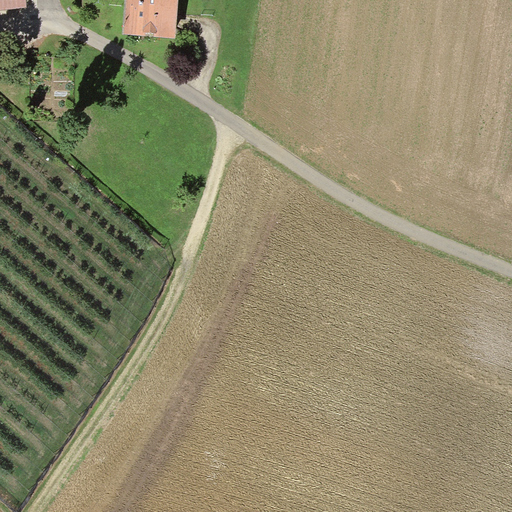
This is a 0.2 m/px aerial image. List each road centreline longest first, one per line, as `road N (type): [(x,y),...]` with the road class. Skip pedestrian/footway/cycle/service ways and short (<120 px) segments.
road 1 (track): [(0,27),(48,21),(169,84),(397,228),(511,273)]
road 2 (track): [(26,511),(172,291),(230,127)]
